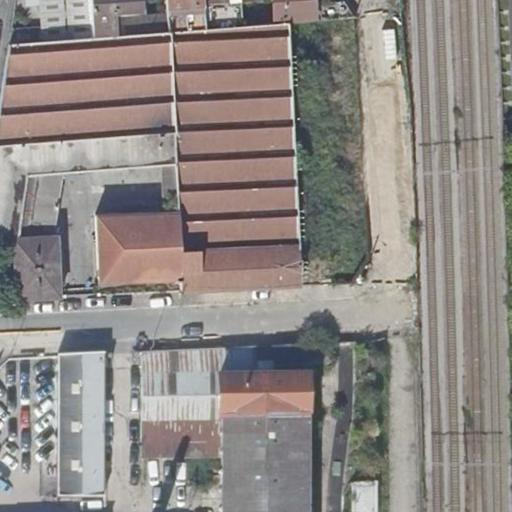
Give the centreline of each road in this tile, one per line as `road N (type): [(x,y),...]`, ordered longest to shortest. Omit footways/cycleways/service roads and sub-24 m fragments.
road 1 (residential): [(0,331),(401,317)]
road 2 (unknown): [(126,327),(124,506)]
